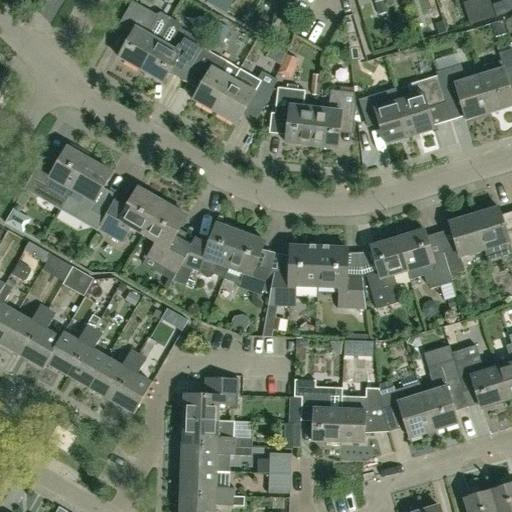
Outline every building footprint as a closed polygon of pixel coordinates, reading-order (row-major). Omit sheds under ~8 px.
[(169,9),(172,0),(157,0),(156,3),(169,9)] [(226,0),(208,0),(207,4),(227,15),(233,4),(226,0)] [(141,72),(170,21),(161,16),(158,17),(133,3),(117,29),(132,37),(119,59),(141,72)] [(260,20),(254,29),(267,36),(272,27),(260,20)] [(191,71),(203,49),(206,45),(180,30),(180,27),(170,21),(141,72),(164,85),(177,63),(191,71)] [(511,50),(511,51),(510,46),(498,49),(502,62),(491,65),(493,73),(480,77),(491,114),(511,107),(511,91),(509,82),(511,81),(511,50)] [(216,114),(234,82),(234,81),(241,70),(203,49),(191,71),(190,72),(205,81),(193,102),(216,114)] [(291,80),(299,61),(287,56),(279,75),(291,80)] [(261,113),(274,90),(273,89),(278,81),(275,79),(281,68),(270,62),(263,73),(262,72),(257,80),(253,78),(247,89),(234,82),(216,114),(236,126),(248,106),(261,113)] [(491,114),(480,77),(466,82),(461,67),(437,74),(438,77),(445,102),(459,98),(466,121),(491,114)] [(445,102),(438,77),(408,86),(412,98),(399,102),(410,138),(435,130),(428,109),(446,104),(445,102)] [(356,109),(354,95),(354,90),(351,89),(340,88),(340,93),(330,92),(328,111),(316,110),(312,148),(337,151),(340,123),(354,125),(356,109)] [(312,148),(316,110),(304,108),(305,93),(278,90),(275,116),(289,117),(286,145),(312,148)] [(410,138),(399,102),(395,90),(359,101),(367,128),(379,125),(386,145),(410,138)] [(275,149),(276,132),(265,132),(264,149),(275,149)] [(40,163),(25,189),(51,204),(62,185),(73,191),(90,162),(86,160),(89,156),(74,147),(72,151),(67,149),(55,171),(40,163)] [(112,175),(90,162),(73,191),(84,198),(73,216),(99,230),(114,204),(100,196),(112,175)] [(138,189),(128,207),(116,200),(114,204),(99,230),(123,244),(131,229),(144,236),(163,204),(138,189)] [(187,217),(163,204),(144,236),(157,244),(148,259),(144,266),(169,280),(164,288),(167,290),(181,267),(192,249),(175,239),(187,217)] [(511,232),(506,234),(499,209),(474,217),(484,250),(488,262),(511,254),(511,232)] [(484,250),(474,217),(450,224),(457,249),(443,253),(451,277),(465,272),(460,258),(484,250)] [(216,225),(209,244),(197,239),(192,249),(181,267),(203,275),(204,277),(207,278),(211,277),(214,275),(224,279),(227,269),(228,269),(241,234),(235,232),(235,227),(224,224),(221,227),(216,225)] [(265,242),(259,240),(259,236),(248,232),(245,235),(241,234),(228,269),(225,279),(240,285),(239,288),(261,295),(269,272),(256,267),(265,242)] [(451,277),(443,253),(432,257),(424,232),(398,240),(408,271),(411,281),(424,277),(427,285),(429,284),(431,290),(453,283),(451,277)] [(394,275),(408,271),(398,240),(371,248),(379,273),(367,277),(378,310),(400,304),(395,290),(398,289),(394,275)] [(318,288),(320,249),(291,247),(290,275),(275,275),(269,307),(295,307),(296,288),(318,288)] [(367,310),(363,278),(347,277),(348,250),(320,249),(318,288),(340,289),(340,309),(367,310)] [(0,343),(17,314),(3,307),(12,291),(3,286),(0,292),(0,343)] [(0,345),(21,358),(48,311),(40,307),(31,323),(17,314),(0,343),(0,345)] [(47,366),(61,339),(47,332),(56,316),(48,311),(21,358),(44,371),(47,366)] [(68,378),(95,332),(87,327),(78,342),(64,334),(61,339),(47,366),(68,378)] [(90,390),(108,359),(94,351),(103,336),(95,332),(68,378),(90,390)] [(511,335),(509,337),(511,344),(511,345),(507,347),(511,364),(498,369),(508,401),(511,399),(511,335)] [(137,376),(146,361),(157,343),(150,339),(139,357),(112,403),(135,416),(152,385),(137,376)] [(508,401),(498,369),(485,373),(477,346),(452,353),(454,361),(464,393),(476,390),(482,409),(508,401)] [(112,403),(139,357),(131,352),(122,367),(108,359),(90,390),(112,403)] [(465,396),(464,393),(454,361),(429,369),(435,392),(423,396),(434,432),(459,424),(451,401),(465,396)] [(185,395),(184,421),(219,423),(220,406),(238,407),(239,381),(206,380),(206,396),(185,395)] [(341,444),(343,398),(342,398),(343,392),(314,391),(315,383),(295,382),(295,400),(302,400),(301,422),(313,423),(312,443),(341,444)] [(423,396),(420,385),(395,393),(394,388),(380,391),(382,410),(385,418),(387,424),(403,419),(409,440),(434,432),(423,396)] [(380,391),(380,389),(367,389),(366,399),(343,398),(341,444),(365,445),(366,418),(385,418),(382,410),(380,391)] [(235,425),(219,424),(219,423),(184,421),(183,446),(252,449),(252,439),(234,439),(235,425)] [(218,459),(231,460),(231,457),(236,457),(236,456),(252,456),(252,449),(183,446),(182,471),(217,473),(218,459)] [(270,455),(269,475),(292,476),(292,456),(270,455)] [(259,489),(262,473),(232,466),(229,482),(259,489)] [(217,489),(217,473),(182,471),(181,497),(234,499),(235,490),(217,489)] [(291,495),(292,476),(269,475),(268,494),(291,495)] [(511,511),(511,485),(490,492),(496,511),(511,511)] [(496,511),(490,492),(464,500),(467,511),(496,511)] [(215,511),(216,507),(244,508),(245,499),(234,499),(181,497),(180,511),(215,511)]
